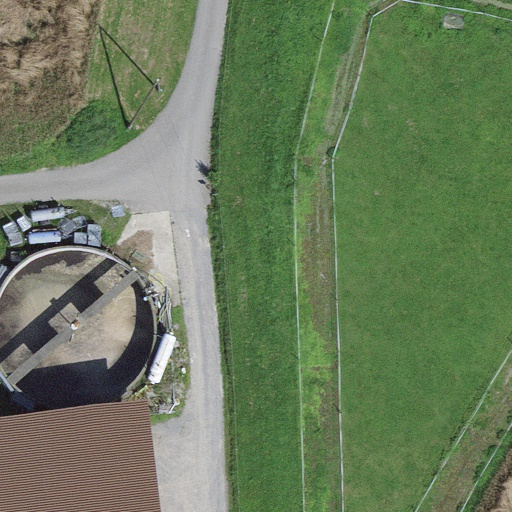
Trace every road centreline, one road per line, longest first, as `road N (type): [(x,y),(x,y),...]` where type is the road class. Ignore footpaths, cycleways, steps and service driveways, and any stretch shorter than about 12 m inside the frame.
road 1 (track): [(191,173),(216,511)]
road 2 (track): [(191,173),(0,183)]
road 3 (track): [(191,173),(216,0)]
